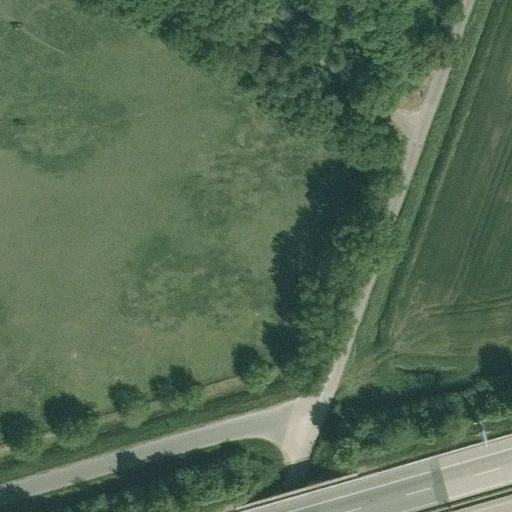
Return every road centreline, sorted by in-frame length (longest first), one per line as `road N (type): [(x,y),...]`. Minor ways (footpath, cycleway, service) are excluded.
road 1 (unclassified): [(329,407),(0,502)]
road 2 (unclassified): [(329,407),(424,137)]
road 3 (unclassified): [(424,137),(258,0)]
road 4 (motorway): [(511,455),(311,511)]
road 5 (unclassified): [(424,137),(476,0)]
